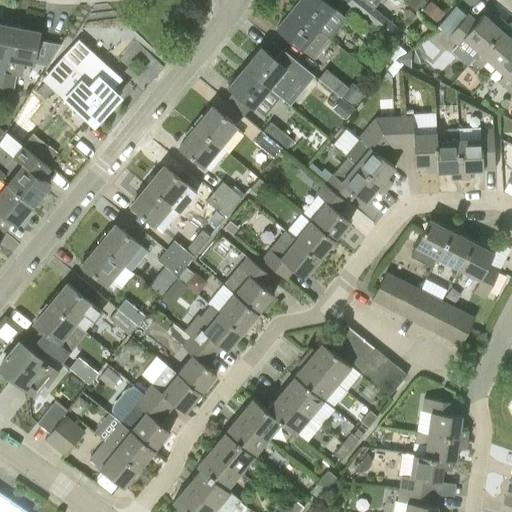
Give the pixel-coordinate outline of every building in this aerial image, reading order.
[(327,36),(343,15),(324,0),(300,0),(293,8),(327,36)] [(354,0),(351,5),(367,17),(374,9),(373,8),(379,0),(354,0)] [(408,0),(406,2),(416,10),(424,0),(408,0)] [(421,10),(436,22),(444,13),(430,1),(421,10)] [(327,36),(293,8),(277,29),(301,48),(314,59),(331,38),(327,36)] [(394,39),(377,25),(355,8),(348,18),(366,33),(386,49),(394,39)] [(457,45),(451,51),(468,65),(472,61),(473,61),(480,53),(505,22),(499,17),(493,23),(483,14),(476,21),(467,14),(447,37),(457,45)] [(377,25),(394,39),(399,33),(400,30),(384,17),(377,25)] [(511,28),(505,22),(480,53),(473,61),(480,68),(488,59),(496,67),(511,48),(511,38),(508,35),(511,30),(511,28)] [(0,86),(2,87),(8,58),(14,27),(0,24),(0,86)] [(8,58),(2,87),(15,89),(16,75),(22,75),(23,71),(24,62),(33,64),(40,32),(14,27),(8,58)] [(108,68),(109,67),(108,66),(107,67),(101,62),(102,61),(101,60),(100,61),(94,55),(95,54),(94,53),(93,54),(87,49),(88,48),(87,47),(80,41),(81,41),(80,40),(44,78),(66,99),(67,98),(82,82),(89,89),(108,68)] [(245,67),(269,87),(286,67),(261,47),(245,67)] [(499,80),(511,92),(511,48),(496,67),(504,74),(499,80)] [(269,87),(245,67),(228,88),(252,108),(269,87)] [(73,104),(64,115),(81,131),(91,121),(94,124),(120,96),(111,87),(120,77),(119,76),(118,78),(108,68),(89,89),(82,82),(67,98),(73,104)] [(342,95),(349,87),(326,69),(318,78),(341,97),(342,95)] [(45,99),(53,90),(44,81),(35,90),(45,99)] [(352,83),(349,87),(342,95),(353,105),(364,93),(352,83)] [(342,98),(333,108),(344,118),(353,108),(348,103),(342,98)] [(393,100),(379,101),(380,115),(394,114),(393,100)] [(220,145),(236,125),(213,106),(197,126),(220,145)] [(405,116),(399,117),(401,147),(414,146),(415,166),(428,164),(429,172),(437,172),(436,140),(437,140),(437,133),(414,134),(414,116),(412,116),(405,116)] [(399,117),(375,118),(390,147),(400,146),(399,117)] [(375,118),(345,154),(348,157),(387,189),(392,182),(386,177),(395,166),(382,157),(390,147),(375,118)] [(285,150),(293,140),(271,122),(262,132),(282,147),(285,150)] [(180,147),(203,166),(220,145),(197,126),(180,147)] [(461,179),(459,139),(458,128),(448,129),(448,139),(436,140),(437,172),(451,171),(451,179),(461,179)] [(481,138),(459,139),(461,179),(470,178),(470,170),(495,169),(493,128),(481,129),(481,138)] [(14,152),(24,140),(10,129),(1,141),(14,152)] [(262,132),(255,141),(274,156),(282,147),(262,132)] [(8,184),(8,185),(32,205),(49,184),(41,178),(50,167),(46,164),(39,158),(24,146),(14,158),(24,165),(13,179),(8,184)] [(49,146),(39,158),(46,164),(57,152),(49,146)] [(325,184),(348,203),(356,194),(366,202),(374,191),(380,196),(387,189),(348,157),(325,184)] [(317,176),(321,170),(311,162),(307,167),(317,176)] [(187,185),(188,185),(164,165),(148,186),(179,211),(195,191),(187,185)] [(0,177),(8,184),(13,179),(0,168),(0,177)] [(259,177),(250,188),(258,194),(266,183),(259,177)] [(222,181),(214,191),(234,206),(241,197),(222,181)] [(315,192),(317,194),(303,212),(311,220),(335,239),(350,220),(340,212),(348,203),(325,184),(323,183),(315,192)] [(32,205),(8,185),(0,194),(0,212),(15,225),(32,205)] [(179,211),(148,186),(131,206),(155,225),(155,224),(163,230),(179,211)] [(214,191),(207,200),(217,208),(227,216),(234,206),(214,191)] [(296,238),(320,258),(335,239),(311,220),(310,220),(303,215),(297,223),(303,229),(296,238)] [(429,219),(410,255),(432,266),(437,257),(451,230),(429,219)] [(231,235),(237,228),(227,220),(221,228),(231,235)] [(123,264),(139,243),(116,224),(99,245),(123,264)] [(201,229),(186,249),(194,256),(210,236),(201,229)] [(285,230),(262,259),(286,279),(294,269),(304,277),(320,258),(296,238),(285,230)] [(451,230),(437,257),(458,268),(472,241),(451,230)] [(194,256),(186,249),(174,240),(166,250),(186,266),(194,256)] [(480,279),(474,291),(485,297),(499,269),(488,263),(494,252),(472,241),(458,268),(480,279)] [(82,266),(106,285),(123,264),(99,245),(82,266)] [(158,259),(178,275),(186,266),(166,250),(158,259)] [(247,256),(224,284),(258,312),(261,313),(276,294),(266,286),(273,277),(247,256)] [(178,275),(177,277),(185,283),(194,273),(186,266),(178,275)] [(372,299),(383,305),(397,277),(386,271),(372,299)] [(187,285),(185,283),(177,277),(173,281),(184,290),(187,285)] [(383,305),(394,311),(408,283),(397,277),(383,305)] [(51,303),(85,331),(101,310),(68,283),(51,303)] [(394,311),(404,316),(419,288),(408,283),(394,311)] [(225,287),(210,305),(218,312),(242,331),(258,312),(224,284),(223,285),(225,287)] [(404,316),(415,322),(430,294),(419,288),(404,316)] [(415,322),(427,328),(441,300),(430,294),(415,322)] [(137,325),(145,315),(126,299),(118,309),(137,325)] [(427,328),(438,333),(453,306),(441,300),(427,328)] [(62,362),(70,353),(86,332),(85,331),(51,303),(34,324),(46,333),(38,342),(62,362)] [(218,312),(210,305),(210,304),(201,315),(198,313),(184,330),(190,336),(215,355),(222,346),(227,350),(242,331),(218,312)] [(438,333),(450,339),(464,311),(453,306),(438,333)] [(118,309),(110,318),(130,334),(137,325),(118,309)] [(464,311),(450,339),(461,345),(475,317),(464,311)] [(188,336),(172,324),(167,332),(177,341),(181,344),(188,336)] [(328,346),(338,355),(356,332),(346,324),(328,346)] [(462,343),(475,350),(483,333),(470,326),(462,343)] [(338,355),(347,362),(366,340),(356,332),(338,355)] [(192,354),(177,372),(201,392),(217,373),(207,365),(215,355),(190,336),(182,346),(192,354)] [(135,349),(138,344),(130,338),(124,346),(128,350),(135,349)] [(347,362),(351,366),(358,371),(375,348),(366,340),(347,362)] [(321,343),(308,358),(338,382),(351,366),(347,362),(338,355),(328,346),(322,341),(321,343)] [(33,394),(53,370),(19,342),(0,365),(0,366),(13,378),(15,377),(32,391),(31,392),(33,394)] [(367,379),(385,356),(375,348),(358,371),(367,379)] [(385,356),(367,379),(377,387),(394,364),(385,356)] [(97,374),(77,357),(69,367),(89,384),(97,374)] [(338,382),(308,358),(294,376),(323,400),(338,382)] [(144,393),(168,413),(176,403),(185,411),(201,392),(177,372),(167,364),(144,393)] [(377,387),(388,396),(407,374),(394,364),(377,387)] [(99,377),(112,387),(120,377),(106,367),(99,377)] [(323,400),(294,376),(281,393),(310,416),(323,400)] [(120,422),(154,450),(170,430),(160,422),(168,413),(144,393),(120,422)] [(281,393),(268,409),(267,409),(281,421),(281,422),(295,434),(310,416),(281,393)] [(268,438),(281,422),(281,421),(267,409),(268,409),(252,397),(251,398),(252,399),(239,414),(268,438)] [(430,433),(467,438),(468,429),(460,428),(462,415),(452,414),(454,402),(425,397),(423,411),(433,412),(430,433)] [(37,424),(49,434),(65,415),(68,412),(55,401),(37,424)] [(368,426),(377,415),(370,409),(361,420),(368,426)] [(239,414),(225,431),(254,455),(268,438),(239,414)] [(55,446),(74,422),(65,415),(49,434),(45,438),(55,446)] [(55,446),(65,455),(85,431),(74,422),(55,446)] [(105,441),(139,469),(154,450),(120,422),(105,441)] [(225,431),(211,448),(240,472),(254,455),(225,431)] [(351,432),(342,443),(350,449),(358,439),(351,432)] [(452,459),(452,460),(456,460),(458,447),(465,448),(467,438),(430,433),(417,432),(416,443),(427,444),(425,454),(425,455),(452,459)] [(139,469),(105,441),(90,459),(124,487),(139,469)] [(350,449),(342,443),(334,453),(341,459),(350,449)] [(197,465),(201,467),(227,488),(228,487),(240,472),(211,448),(198,464),(197,465)] [(412,453),(401,452),(399,474),(409,475),(409,477),(401,476),(399,489),(429,493),(431,480),(441,481),(443,468),(451,469),(452,460),(452,459),(425,455),(425,454),(412,453)] [(201,467),(187,484),(217,509),(232,491),(228,487),(227,488),(201,467)] [(328,470),(320,479),(328,486),(336,476),(328,470)] [(328,486),(320,479),(311,490),(319,497),(328,486)] [(503,501),(511,504),(511,479),(503,501)] [(185,511),(214,511),(217,509),(187,484),(174,500),(173,500),(172,501),(185,511)] [(406,502),(404,511),(437,511),(438,506),(428,504),(429,493),(399,489),(398,501),(406,502)] [(22,511),(2,498),(0,501),(0,511),(22,511)] [(287,510),(289,511),(298,511),(303,506),(296,499),(287,510)]
